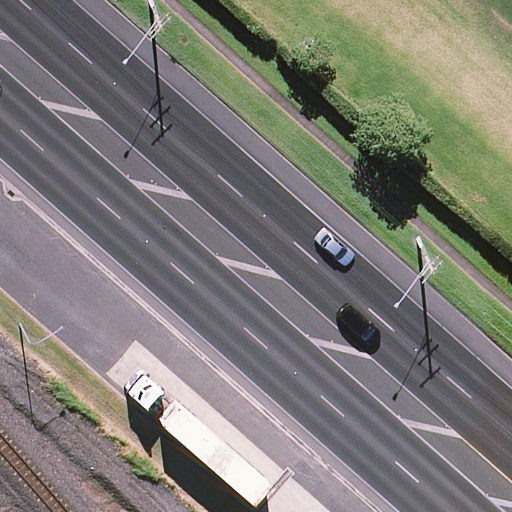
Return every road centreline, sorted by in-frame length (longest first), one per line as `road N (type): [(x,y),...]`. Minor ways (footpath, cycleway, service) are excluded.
road 1 (trunk): [(26,0),(511,425)]
road 2 (trunk): [(444,511),(0,113)]
